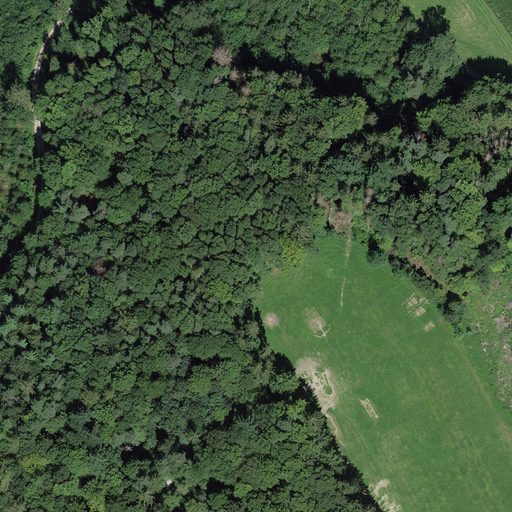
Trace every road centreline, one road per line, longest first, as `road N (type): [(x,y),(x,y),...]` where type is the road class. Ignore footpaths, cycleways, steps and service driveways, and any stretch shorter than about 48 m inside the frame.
road 1 (track): [(0,288),(30,242),(42,194),(35,64),(41,43),(82,0)]
road 2 (track): [(313,511),(274,466),(219,452),(186,467),(145,511)]
road 3 (track): [(379,0),(511,109)]
